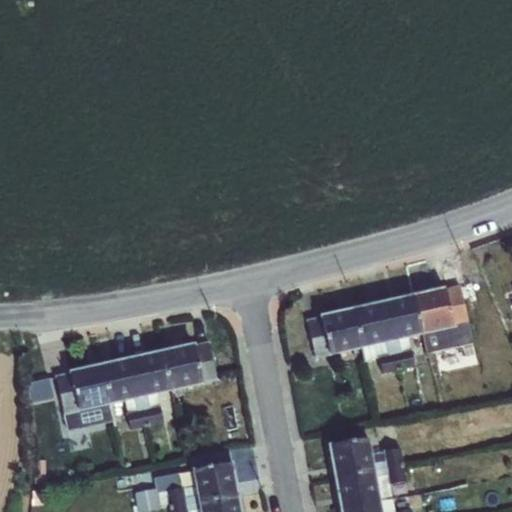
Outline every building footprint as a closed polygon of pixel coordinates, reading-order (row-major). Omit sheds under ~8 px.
[(446,291),(454,326),(422,333),(428,359),(443,356),(442,351),(481,343),(476,322),(469,324),(460,288),(446,291)] [(414,296),(422,333),(454,326),(446,291),(446,289),(414,296)] [(383,303),(392,340),(398,339),(422,333),(414,296),(383,303)] [(353,310),(361,347),(375,344),(391,340),(392,340),(383,303),(353,310)] [(353,310),(320,317),(328,354),(361,347),(353,310)] [(315,358),(328,354),(320,317),(306,321),(315,358)] [(285,337),(291,364),(312,359),(306,332),(285,337)] [(392,340),(391,340),(399,370),(415,367),(411,350),(401,353),(398,339),(392,340)] [(399,370),(391,340),(375,344),(382,374),(399,370)] [(194,346),(203,383),(217,379),(208,342),(194,346)] [(194,346),(161,353),(170,390),(203,383),(194,346)] [(161,353),(132,360),(140,397),(156,393),(170,390),(161,353)] [(132,360),(102,367),(110,404),(140,397),(132,360)] [(102,367),(69,374),(78,410),(78,411),(109,404),(110,404),(102,367)] [(65,412),(78,410),(69,374),(55,377),(63,413),(65,412)] [(439,391),(441,405),(455,403),(453,389),(439,391)] [(163,423),(156,393),(140,397),(146,426),(163,423)] [(146,426),(140,397),(110,404),(109,404),(111,412),(125,409),(126,413),(125,413),(129,430),(146,426)] [(111,412),(109,404),(78,411),(78,410),(65,412),(69,429),(113,419),(111,412)] [(368,439),(330,446),(336,478),(374,470),(370,453),(368,439)] [(370,453),(374,470),(403,465),(400,448),(370,453)] [(194,471),(230,464),(229,451),(188,459),(194,471)] [(230,464),(194,471),(196,485),(200,502),(236,496),(230,464)] [(403,465),(374,470),(377,487),(406,482),(403,465)] [(336,478),(341,508),(379,500),(377,487),(374,470),(336,478)] [(169,508),(200,502),(196,485),(183,488),(183,487),(166,491),(169,508)] [(137,511),(169,508),(166,491),(157,490),(156,487),(133,491),(137,511)] [(239,511),(236,496),(200,502),(201,511),(239,511)] [(394,511),(392,499),(379,501),(381,511),(411,511),(411,509),(395,511),(394,511)] [(341,508),(342,511),(381,511),(379,501),(379,500),(341,508)] [(201,511),(200,502),(169,508),(169,511),(201,511)]
